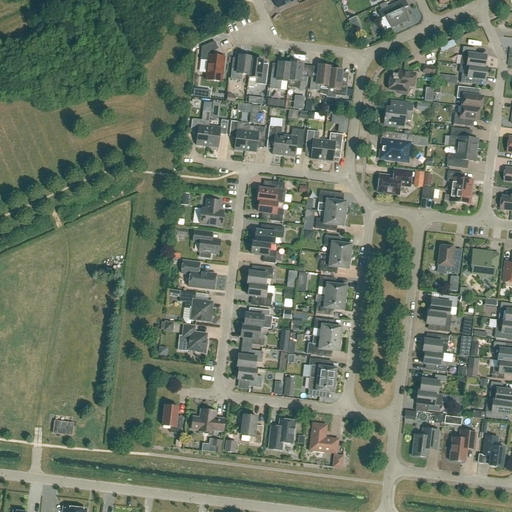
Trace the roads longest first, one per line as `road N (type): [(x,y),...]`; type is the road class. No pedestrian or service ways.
road 1 (residential): [(303,511),(0,473)]
road 2 (residential): [(216,395),(244,167)]
road 3 (residential): [(483,222),(503,60),(477,4)]
road 4 (residential): [(421,215),(395,417)]
road 5 (residential): [(346,410),(371,209)]
road 6 (residential): [(346,410),(216,395)]
road 7 (residential): [(389,470),(511,482)]
